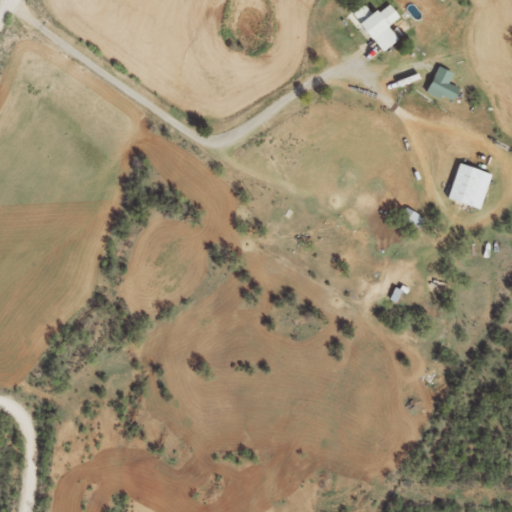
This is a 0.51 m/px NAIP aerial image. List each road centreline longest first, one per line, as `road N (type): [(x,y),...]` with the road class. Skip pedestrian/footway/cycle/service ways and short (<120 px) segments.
road 1 (residential): [(0,418),(52,417),(107,307),(181,206),(261,181),(442,241),(472,266),(482,337)]
road 2 (track): [(17,511),(52,417),(272,337),(482,337),(511,347)]
